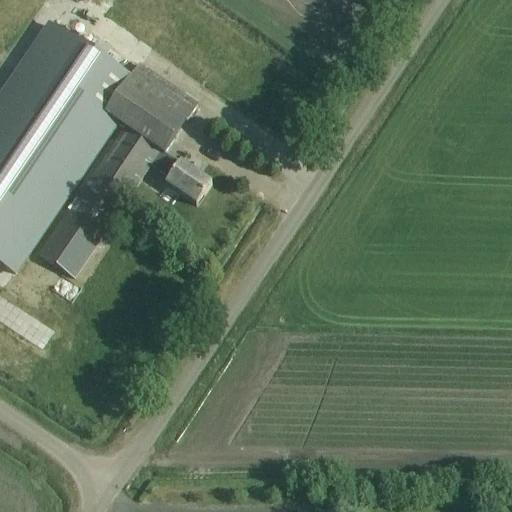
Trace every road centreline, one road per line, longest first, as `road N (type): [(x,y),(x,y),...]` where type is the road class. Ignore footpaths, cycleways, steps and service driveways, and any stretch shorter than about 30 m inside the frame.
road 1 (unclassified): [(114,489),(441,0)]
road 2 (unclassified): [(0,412),(114,489)]
